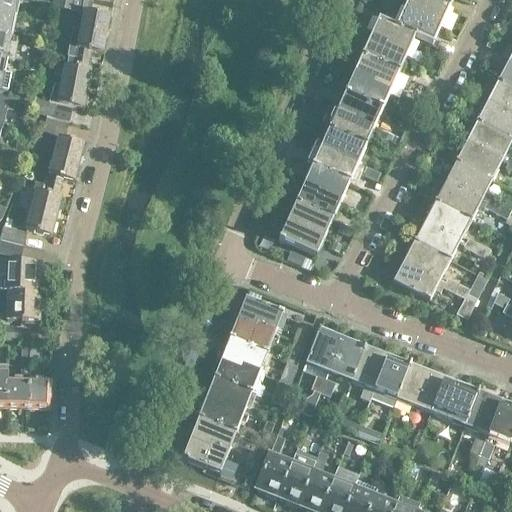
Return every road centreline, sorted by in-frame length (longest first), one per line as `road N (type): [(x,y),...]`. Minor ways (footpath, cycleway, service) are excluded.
road 1 (residential): [(64,461),(78,253),(132,0)]
road 2 (residential): [(328,298),(346,282),(490,0)]
road 3 (residential): [(232,259),(343,0)]
road 4 (residential): [(134,487),(232,259)]
road 5 (residential): [(511,372),(328,298)]
